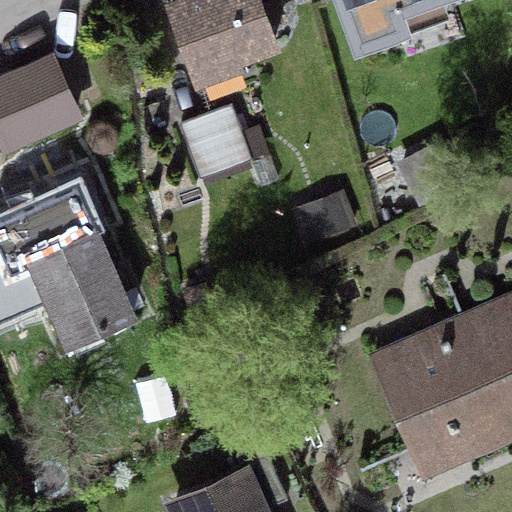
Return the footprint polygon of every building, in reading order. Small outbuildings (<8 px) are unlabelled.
[(256,0),(184,0),(168,6),(192,72),(272,42),(256,0)] [(333,0),(352,53),(399,36),(390,10),(418,0),(333,0)] [(73,115),(48,58),(0,79),(0,139),(3,146),(73,115)] [(241,140),(222,147),(229,165),(247,159),(241,140)] [(26,260),(63,344),(131,314),(94,230),(26,260)] [(511,292),(371,354),(425,476),(511,437),(511,292)] [(257,511),(284,501),(260,445),(233,457),(241,476),(172,505),(175,511),(257,511)]
